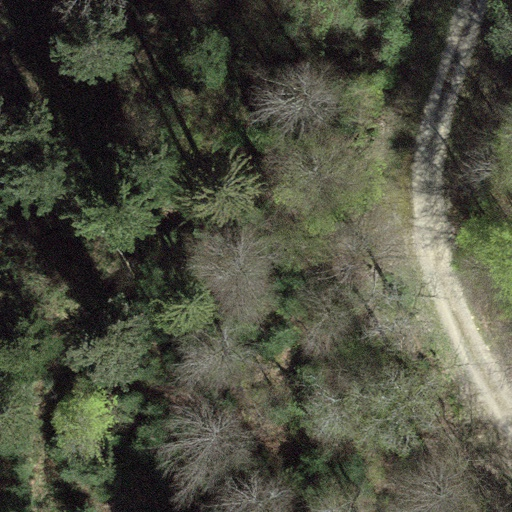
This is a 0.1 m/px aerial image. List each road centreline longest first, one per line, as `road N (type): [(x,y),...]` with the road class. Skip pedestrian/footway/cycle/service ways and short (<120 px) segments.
road 1 (track): [(224,0),(232,58),(207,136),(41,335),(19,434),(33,511)]
road 2 (track): [(466,0),(427,152),(427,208),(465,350),(511,433)]
